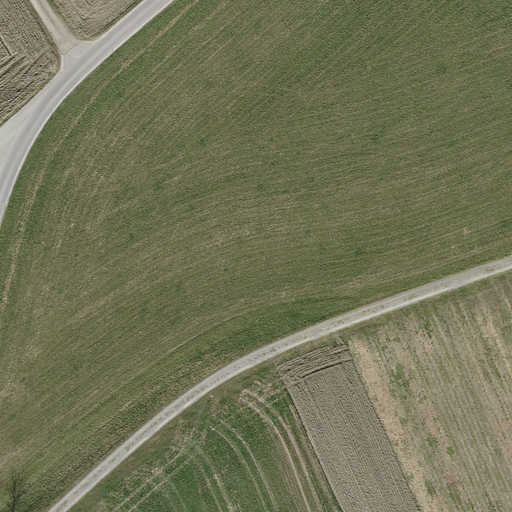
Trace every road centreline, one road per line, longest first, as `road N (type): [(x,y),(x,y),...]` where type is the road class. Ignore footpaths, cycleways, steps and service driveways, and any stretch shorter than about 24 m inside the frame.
road 1 (track): [(511,270),(281,349),(214,384),(65,511)]
road 2 (unclassified): [(0,199),(14,148),(45,106),(159,0)]
